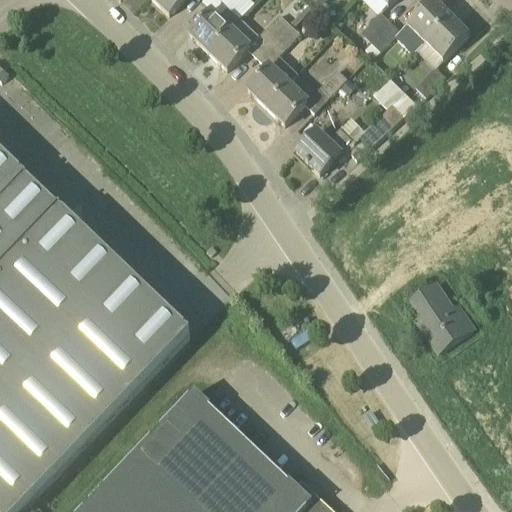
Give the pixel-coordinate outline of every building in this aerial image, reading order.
[(188,0),(152,0),(151,2),(170,20),(188,0)] [(376,0),(388,11),(399,0),(376,0)] [(425,48),(451,22),(433,4),(406,30),(425,48)] [(209,57),(240,24),(228,13),(219,23),(212,16),(189,39),(209,57)] [(361,38),(370,47),(390,28),(381,18),(361,38)] [(248,54),(258,63),(290,30),(280,20),(259,42),(240,24),(209,57),(228,75),(248,54)] [(451,22),(425,48),(443,66),(469,40),(451,22)] [(390,28),(370,47),(380,57),(399,37),(390,28)] [(247,94),(266,112),(288,89),(298,80),(279,62),(300,39),(290,30),(258,63),(268,73),(247,94)] [(3,75),(0,71),(0,85),(2,88),(9,80),(4,76),(3,75)] [(436,73),(416,93),(426,103),(446,83),(436,73)] [(348,85),(337,75),(321,93),(331,102),(348,85)] [(288,89),(266,112),(285,131),(308,107),(288,89)] [(358,166),(374,151),(417,111),(394,90),(378,105),(387,115),(365,136),(358,130),(347,142),(340,135),(328,147),(316,136),(293,160),(311,177),(313,174),(320,181),(337,163),(341,166),(350,157),(358,166)] [(0,211),(26,185),(26,184),(0,159),(0,211)] [(0,211),(0,278),(59,217),(26,185),(0,211)] [(0,511),(26,511),(190,341),(60,216),(59,217),(0,278),(0,511)] [(453,315),(436,290),(412,307),(426,328),(421,332),(439,359),(474,335),(458,312),(453,315)] [(290,321),(312,344),(327,330),(305,307),(290,321)] [(86,511),(312,511),(310,509),(307,511),(297,511),(289,504),(296,496),(193,399),(86,511)]
